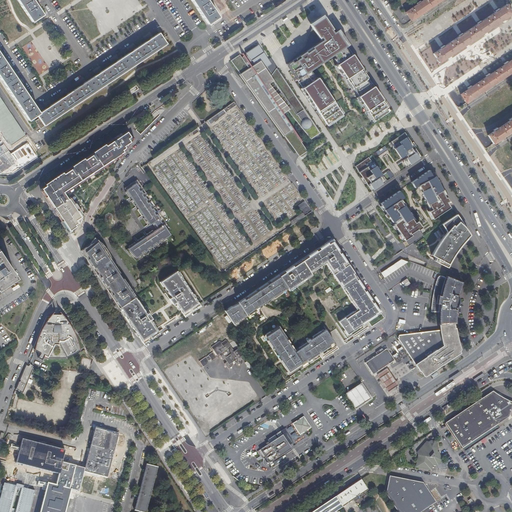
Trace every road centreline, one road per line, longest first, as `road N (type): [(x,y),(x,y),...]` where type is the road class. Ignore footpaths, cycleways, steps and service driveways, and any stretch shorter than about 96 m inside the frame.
road 1 (primary): [(507,330),(243,511)]
road 2 (residential): [(190,459),(385,328),(391,314)]
road 3 (residential): [(126,364),(333,225)]
road 4 (residential): [(11,192),(195,68)]
road 5 (residential): [(214,56),(333,225)]
road 6 (primary): [(511,250),(398,82)]
road 7 (primary): [(346,471),(496,371)]
road 8 (residential): [(0,410),(50,292),(64,281)]
road 9 (primary): [(440,151),(511,278)]
road 10 (unclassified): [(118,171),(194,90),(195,68)]
road 11 (unclassified): [(346,471),(371,468),(477,487)]
road 12 (residential): [(0,40),(39,99),(88,68)]
